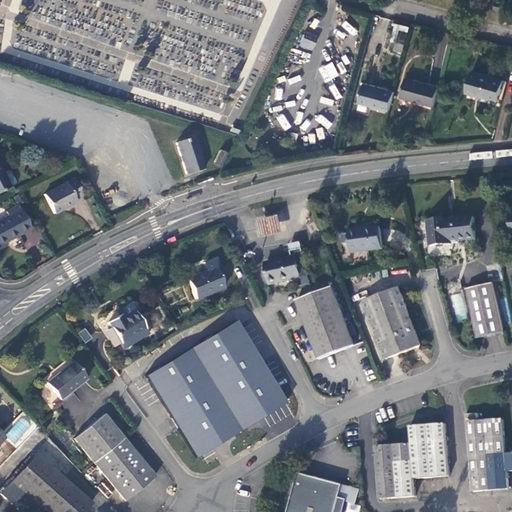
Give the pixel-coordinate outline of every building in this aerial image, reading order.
[(505,4),(496,2),(495,9),(504,10),(505,4)] [(353,35),(356,31),(345,21),(342,25),(353,35)] [(402,54),(408,26),(394,23),(387,51),(402,54)] [(311,51),(317,38),(304,32),(298,46),(311,51)] [(318,68),(325,82),(339,75),(332,61),(318,68)] [(472,71),(466,92),(499,101),(505,81),(472,71)] [(407,77),(401,97),(434,107),(440,87),(407,77)] [(365,83),(359,103),(389,111),(395,91),(365,83)] [(334,84),(328,87),(336,100),(341,96),(334,84)] [(231,124),(229,131),(237,134),(239,127),(231,124)] [(176,143),(186,174),(204,168),(193,137),(176,143)] [(220,150),(214,162),(221,165),(227,154),(220,150)] [(0,192),(10,188),(2,173),(0,168),(0,192)] [(7,170),(2,173),(10,188),(15,185),(15,182),(10,171),(7,170)] [(44,195),(54,214),(76,202),(75,199),(82,195),(73,179),(44,195)] [(0,220),(0,245),(31,229),(18,205),(5,212),(7,216),(0,220)] [(280,216),(259,221),(262,238),(284,233),(280,216)] [(428,221),(430,247),(453,244),(453,242),(477,240),(474,216),(451,219),(451,218),(428,221)] [(349,231),(352,253),(383,249),(380,227),(349,231)] [(266,263),(271,285),(309,277),(303,248),(291,251),(293,257),(266,263)] [(219,268),(216,259),(205,263),(204,266),(206,272),(187,280),(195,300),(224,288),(216,269),(219,268)] [(466,289),(478,339),(505,332),(494,283),(466,289)] [(297,301),(320,360),(355,346),(333,287),(297,301)] [(365,301),(387,359),(422,346),(400,288),(365,301)] [(130,303),(117,311),(119,315),(107,323),(120,345),(121,344),(123,346),(128,347),(148,335),(145,330),(135,313),(138,311),(134,304),(130,303)] [(189,349),(238,432),(285,403),(235,321),(189,349)] [(85,343),(92,338),(85,328),(78,333),(85,343)] [(145,377),(195,458),(238,432),(189,349),(145,377)] [(45,384),(59,401),(86,379),(73,362),(45,384)] [(122,439),(103,415),(73,438),(93,462),(122,439)] [(468,422),(474,492),(509,489),(508,472),(511,471),(511,453),(506,454),(504,419),(471,422),(468,422)] [(410,426),(412,444),(376,447),(380,499),(416,497),(414,479),(450,476),(446,424),(410,426)] [(154,477),(122,439),(93,462),(125,501),(154,477)] [(83,511),(91,503),(35,454),(0,493),(0,494),(17,510),(28,498),(44,511),(83,511)] [(298,474),(287,511),(335,511),(338,501),(356,506),(360,491),(305,476),(298,474)] [(44,511),(28,498),(17,510),(19,511),(44,511)]
